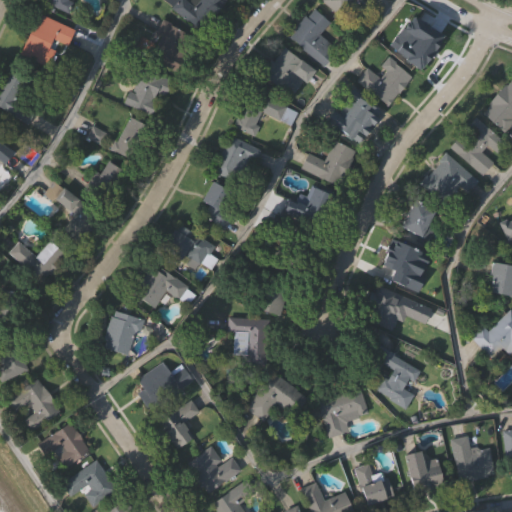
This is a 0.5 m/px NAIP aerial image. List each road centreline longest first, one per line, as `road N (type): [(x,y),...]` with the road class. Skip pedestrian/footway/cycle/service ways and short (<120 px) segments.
road 1 (residential): [(511,503),(455,511),(93,399),(58,347),(61,320),(114,257),(190,131),(227,50),(268,0)]
road 2 (residential): [(322,323),(333,277),(384,169),(462,68),(494,8)]
